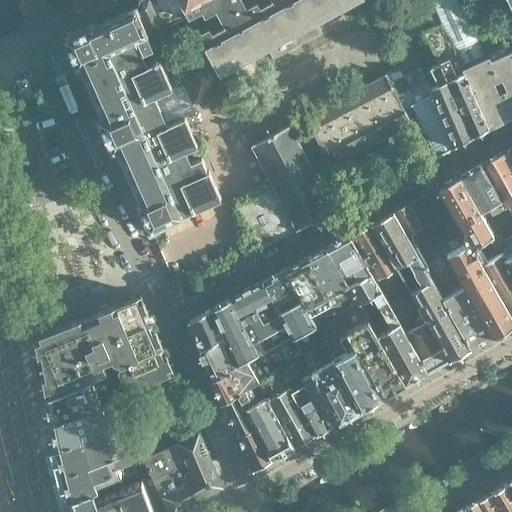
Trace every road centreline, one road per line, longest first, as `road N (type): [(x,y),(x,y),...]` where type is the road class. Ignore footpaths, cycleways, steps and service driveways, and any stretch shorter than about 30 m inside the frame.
road 1 (residential): [(167,316),(511,129)]
road 2 (residential): [(45,33),(167,316)]
road 3 (residential): [(511,342),(245,495)]
road 4 (residential): [(167,316),(245,495)]
road 5 (unclassified): [(34,511),(5,390)]
